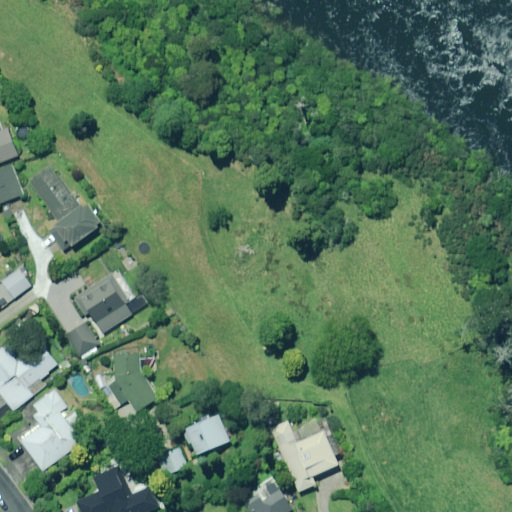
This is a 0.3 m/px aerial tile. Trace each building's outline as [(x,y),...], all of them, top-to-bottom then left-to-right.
[(0,161),(21,154),(10,124),(0,127),(0,161)] [(0,167),(0,196),(2,202),(27,192),(15,162),(0,167)] [(52,163),(31,179),(60,218),(56,221),(66,235),(59,240),(66,250),(106,220),(90,198),(82,203),(52,163)] [(3,279),(15,297),(34,284),(21,266),(3,279)] [(115,270),(75,295),(89,317),(94,314),(104,330),(134,312),(128,301),(133,298),(115,270)] [(101,343),(87,320),(67,332),(82,355),(101,343)] [(49,371),(59,363),(43,342),(16,362),(5,347),(0,351),(0,381),(1,383),(0,384),(0,387),(5,395),(0,398),(0,417),(0,418),(45,385),(41,380),(50,373),(49,371)] [(137,411),(160,396),(144,372),(142,351),(114,353),(117,379),(108,384),(122,405),(130,400),(137,411)] [(68,406),(56,389),(36,404),(40,409),(35,413),(43,424),(24,438),(45,468),(83,440),(61,411),(68,406)] [(188,427),(199,454),(233,440),(222,413),(188,427)] [(290,417),(272,426),(301,489),(319,481),(316,476),(345,462),(327,425),(300,438),(290,417)] [(190,466),(182,446),(158,454),(165,475),(190,466)] [(102,491),(79,500),(84,511),(146,511),(161,506),(152,484),(133,491),(122,466),(96,476),(102,491)] [(259,492),(245,501),(252,511),(290,511),(289,510),(294,507),(282,488),(264,499),(259,492)]
